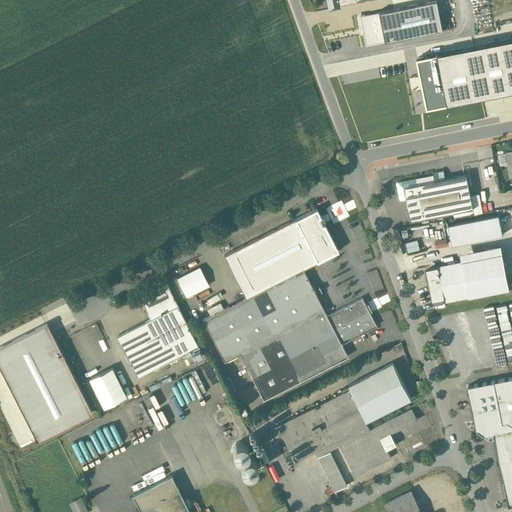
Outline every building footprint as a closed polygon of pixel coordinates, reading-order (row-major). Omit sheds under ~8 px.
[(339,5),(337,0),(326,0),(328,9),(339,7),(339,5)] [(363,34),(365,45),(443,29),(437,0),(364,15),(364,14),(356,15),(360,34),(363,34)] [(511,38),(438,53),(448,103),(511,90),(511,38)] [(427,107),(448,103),(438,53),(417,57),(427,107)] [(442,179),(434,180),(433,174),(396,182),(400,199),(406,198),(410,220),(473,208),(466,174),(442,179)] [(224,261),(243,298),(302,268),(337,250),(318,213),(224,261)] [(499,214),(448,225),(452,244),(503,234),(499,214)] [(498,253),(474,258),(477,272),(465,274),(469,296),(505,289),(498,253)] [(474,258),(461,260),(461,263),(462,268),(463,267),(465,274),(477,272),(474,258)] [(461,263),(442,267),(444,268),(445,271),(462,268),(461,263)] [(199,265),(175,275),(183,296),(208,286),(199,265)] [(442,267),(439,267),(426,270),(432,303),(469,296),(465,274),(463,267),(462,268),(445,271),(444,268),(442,267)] [(326,315),(302,268),(243,298),(202,319),(224,361),(239,353),(263,399),(347,356),(341,344),(326,315)] [(166,284),(139,297),(150,319),(177,305),(166,284)] [(361,298),(326,315),(341,344),(376,326),(361,298)] [(150,319),(116,336),(136,377),(184,353),(190,350),(198,346),(177,305),(150,319)] [(0,347),(0,367),(37,440),(92,413),(47,324),(0,347)] [(198,346),(190,350),(194,359),(202,355),(198,346)] [(194,359),(190,350),(184,353),(190,364),(195,361),(194,359)] [(393,362),(347,385),(349,388),(276,424),(295,461),(367,424),(366,421),(411,399),(393,362)] [(90,379),(104,407),(125,396),(112,368),(90,379)] [(511,376),(467,386),(476,429),(477,430),(474,434),(480,438),(483,434),(485,435),(494,433),(493,432),(511,427),(511,376)] [(259,469),(227,406),(211,414),(243,477),(259,469)] [(411,409),(375,427),(378,432),(381,437),(416,419),(411,409)] [(375,427),(346,442),(348,447),(378,432),(375,427)] [(511,427),(493,432),(494,433),(508,506),(511,505),(511,427)] [(378,432),(348,447),(355,461),(385,446),(381,437),(378,432)] [(346,442),(339,445),(342,450),(348,447),(346,442)] [(355,461),(349,464),(355,475),(390,456),(385,446),(355,461)] [(348,447),(342,450),(349,464),(355,461),(348,447)] [(346,485),(329,450),(316,456),(334,492),(346,485)] [(189,511),(171,475),(132,495),(141,511),(189,511)] [(421,511),(410,490),(384,503),(388,511),(421,511)] [(73,511),(85,511),(88,511),(80,495),(68,501),(73,511)]
